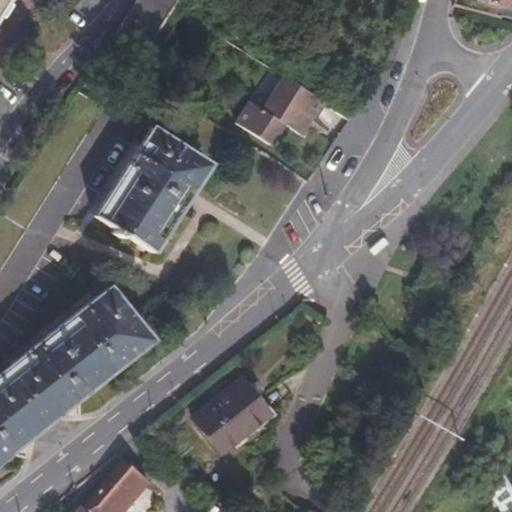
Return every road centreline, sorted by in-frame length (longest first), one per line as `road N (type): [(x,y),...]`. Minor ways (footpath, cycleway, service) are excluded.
road 1 (tertiary): [(5,511),(329,249)]
road 2 (tertiary): [(329,249),(426,167),(502,75)]
road 3 (residential): [(430,30),(329,249)]
road 4 (residential): [(0,161),(106,0)]
road 5 (residential): [(329,249),(336,319),(308,393)]
